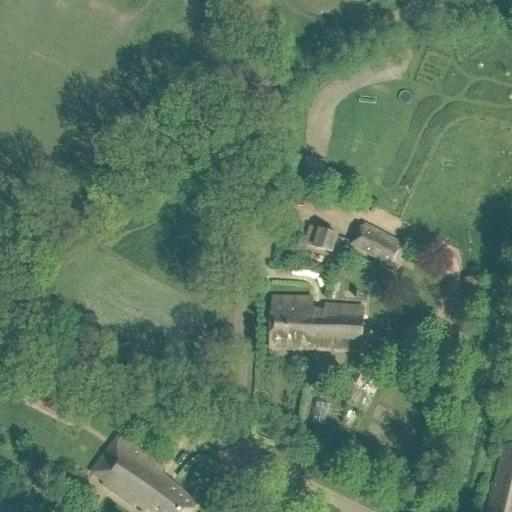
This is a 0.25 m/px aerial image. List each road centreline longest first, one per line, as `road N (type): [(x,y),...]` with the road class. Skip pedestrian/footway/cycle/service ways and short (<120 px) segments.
road 1 (tertiary): [(233,447),(253,89)]
road 2 (unclassified): [(0,266),(253,89)]
road 3 (unclassified): [(233,447),(0,328)]
road 4 (residential): [(253,89),(408,0)]
road 5 (unclassified): [(358,511),(233,447)]
